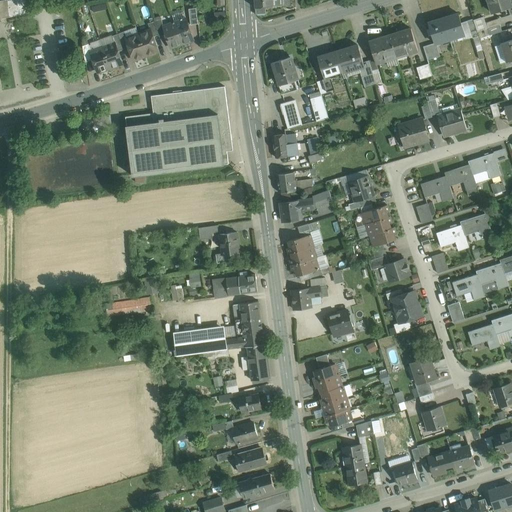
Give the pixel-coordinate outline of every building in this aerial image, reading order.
[(0,0),(0,15),(12,14),(13,16),(28,13),(25,0),(0,0)] [(509,0),(488,0),(491,9),(500,6),(502,10),(511,7),(509,0)] [(196,8),(189,9),(191,25),(198,24),(196,8)] [(457,13),(444,18),(450,39),(451,39),(450,36),(463,32),(464,35),(465,35),(458,13),(457,13)] [(484,17),(474,20),(477,32),(488,28),(486,22),(484,17)] [(186,18),(184,18),(185,19),(175,23),(182,44),(193,40),(186,18)] [(444,18),(430,22),(432,28),(431,28),(436,43),(450,39),(444,18)] [(161,19),(154,21),(159,34),(159,36),(166,34),(163,27),(164,26),(161,19)] [(472,19),(467,21),(473,38),(478,36),(472,19)] [(498,19),(486,22),(488,28),(500,25),(498,19)] [(154,21),(148,23),(150,30),(151,30),(153,36),(159,34),(154,21)] [(164,26),(163,27),(166,34),(171,47),(182,44),(175,23),(174,22),(173,22),(173,23),(164,26)] [(500,25),(488,28),(490,35),(502,31),(500,25)] [(410,29),(390,35),(397,57),(418,50),(411,28),(410,29)] [(150,30),(138,34),(146,56),(158,52),(153,36),(151,30),(150,30)] [(125,31),(118,34),(123,47),(129,45),(126,38),(127,38),(125,31)] [(123,47),(118,34),(112,36),(115,44),(115,43),(118,51),(124,49),(123,47)] [(127,38),(126,38),(129,45),(134,60),(146,56),(138,34),(127,38)] [(390,35),(370,41),(369,41),(376,63),(397,57),(390,35)] [(511,40),(501,44),(507,62),(510,61),(511,64),(511,63),(511,40)] [(115,44),(103,48),(110,68),(122,64),(118,51),(115,43),(115,44)] [(433,43),(423,46),(428,60),(437,57),(433,43)] [(91,52),(88,44),(83,46),(85,62),(93,59),(91,52)] [(358,45),(337,51),(343,71),(344,72),(364,66),(365,66),(363,62),(358,45)] [(91,52),(93,59),(98,73),(110,68),(103,48),(91,52)] [(337,51),(318,57),(324,76),(343,71),(337,51)] [(290,58),(272,63),(282,94),(298,89),(290,66),(292,65),(290,58)] [(369,60),(363,62),(365,66),(364,66),(367,76),(373,74),(372,70),(369,60)] [(429,64),(417,67),(420,79),(432,75),(429,64)] [(382,82),(378,68),(372,70),(373,74),(376,83),(382,82)] [(502,73),(488,76),(490,84),(504,80),(502,73)] [(326,79),(317,81),(321,94),(330,91),(326,79)] [(182,90),(173,91),(174,93),(152,96),(154,113),(126,117),(127,126),(133,176),(224,164),(228,163),(227,151),(233,150),(225,86),(182,92),(182,90)] [(354,106),(367,104),(365,97),(353,99),(354,106)] [(427,101),(428,104),(432,115),(440,113),(435,99),(429,100),(427,101)] [(295,100),(281,104),(288,129),(302,125),(295,100)] [(497,103),(490,105),(494,117),(500,116),(497,103)] [(432,115),(428,104),(422,106),(425,119),(432,117),(432,115)] [(459,110),(440,116),(445,135),(465,129),(461,117),(462,116),(461,115),(460,115),(459,110)] [(422,119),(399,125),(405,146),(428,140),(422,119)] [(286,134),(273,135),(276,158),(298,155),(296,144),(287,145),(286,134)] [(317,138),(307,140),(310,150),(318,148),(317,143),(318,142),(317,138)] [(320,153),(308,156),(310,163),(322,160),(320,153)] [(494,153),(468,161),(469,164),(470,164),(473,175),(489,170),(491,176),(499,173),(500,176),(501,175),(494,153)] [(469,164),(444,172),(446,175),(449,186),(450,186),(464,181),(468,196),(479,193),(473,175),(470,164),(469,164)] [(342,184),(348,182),(368,175),(367,170),(341,178),(342,184)] [(294,172),(277,174),(280,193),(297,190),(305,188),(304,180),(295,181),(294,172)] [(368,175),(348,182),(355,201),(375,195),(368,175)] [(446,175),(421,183),(425,197),(442,192),(444,198),(452,196),(453,198),(450,186),(449,186),(446,175)] [(490,183),(494,195),(503,192),(499,180),(490,183)] [(329,190),(313,196),(313,199),(315,208),(333,202),(329,190)] [(377,202),(375,195),(355,201),(349,203),(351,210),(361,207),(372,203),(377,202)] [(313,199),(281,203),(283,221),(300,219),(299,210),(315,208),(313,199)] [(511,210),(509,202),(484,210),(485,213),(489,224),(505,219),(507,225),(511,223),(511,210)] [(363,213),(364,212),(374,209),(372,203),(361,207),(363,213)] [(428,203),(416,207),(418,212),(429,209),(428,203)] [(374,209),(364,212),(368,223),(388,217),(386,211),(389,210),(387,205),(374,209)] [(429,209),(418,212),(420,218),(431,214),(429,209)] [(485,213),(460,221),(461,225),(462,225),(465,235),(481,230),(483,236),(491,234),(492,236),(493,236),(489,224),(485,213)] [(431,214),(420,218),(422,224),(433,220),(431,214)] [(388,217),(368,223),(367,223),(371,235),(372,235),(372,234),(391,228),(389,222),(392,221),(390,216),(388,217)] [(308,224),(298,227),(300,232),(310,229),(308,224)] [(461,225),(437,233),(441,247),(457,241),(459,247),(468,245),(469,247),(465,235),(462,225),(461,225)] [(391,228),(372,234),(372,235),(375,246),(383,243),(395,239),(393,233),(396,232),(394,227),(391,228)] [(310,229),(300,232),(301,237),(309,235),(311,235),(310,229)] [(226,232),(225,234),(219,234),(222,253),(223,263),(240,260),(239,253),(240,253),(237,232),(228,233),(226,232)] [(301,237),(289,241),(291,247),(288,248),(290,254),(291,253),(312,247),(313,247),(309,235),(301,237)] [(375,246),(372,247),(373,253),(385,249),(383,243),(375,246)] [(312,247),(291,253),(293,259),(291,259),(292,265),(314,258),(315,258),(312,247)] [(385,249),(373,253),(375,258),(386,255),(387,255),(385,249)] [(443,252),(432,256),(434,262),(445,258),(443,252)] [(222,253),(216,254),(214,256),(215,262),(217,263),(223,263),(222,253)] [(375,258),(369,261),(372,270),(385,265),(389,264),(386,255),(375,258)] [(511,255),(500,259),(501,263),(505,273),(511,271),(511,255)] [(314,258),(292,265),(291,265),(293,270),(296,269),(297,276),(318,269),(314,258)] [(445,258),(434,262),(436,267),(447,264),(445,258)] [(389,264),(385,265),(390,280),(410,274),(405,259),(389,264)] [(501,263),(476,271),(477,274),(481,285),(497,280),(499,286),(507,283),(508,286),(509,285),(505,273),(501,263)] [(447,264),(436,267),(437,273),(449,269),(447,264)] [(201,272),(189,274),(191,287),(202,286),(200,278),(202,278),(201,272)] [(255,274),(226,278),(229,295),(257,291),(255,274)] [(477,274),(452,282),(457,296),(473,291),(475,297),(484,294),(484,297),(485,297),(481,285),(477,274)] [(144,280),(147,294),(159,292),(157,278),(144,280)] [(226,278),(213,280),(215,297),(229,295),(226,278)] [(176,285),(171,285),(173,301),(185,299),(183,285),(176,286),(176,285)] [(320,287),(292,290),(294,310),(311,308),(310,297),(321,296),(320,287)] [(401,289),(386,294),(388,300),(392,298),(403,294),(401,289)] [(403,294),(392,298),(396,309),(418,302),(415,291),(403,294)] [(150,298),(105,304),(107,317),(152,310),(150,298)] [(242,303),(240,304),(244,339),(263,337),(259,301),(242,303)] [(418,302),(396,309),(400,322),(400,323),(409,320),(423,316),(418,302)] [(459,302),(448,305),(450,311),(461,307),(459,302)] [(244,339),(240,304),(234,305),(236,326),(238,338),(226,339),(227,349),(228,349),(245,347),(244,339)] [(461,307),(450,311),(451,317),(463,313),(461,307)] [(347,310),(329,316),(328,316),(334,336),(335,336),(343,333),(344,333),(343,330),(353,327),(348,310),(347,310)] [(463,313),(451,317),(453,322),(465,319),(463,313)] [(511,313),(492,320),(493,323),(499,343),(511,339),(511,338),(511,313)] [(409,320),(400,323),(400,322),(394,324),(397,333),(412,329),(409,320)] [(493,323),(468,331),(473,346),(489,340),(491,346),(500,344),(499,343),(493,323)] [(225,329),(226,339),(238,338),(236,326),(224,327),(225,329)] [(225,329),(175,336),(178,356),(201,353),(227,349),(226,339),(225,329)] [(247,347),(247,346),(264,344),(263,337),(244,339),(245,347),(247,347)] [(369,352),(378,349),(374,341),(366,345),(369,352)] [(264,344),(247,346),(247,347),(248,356),(250,369),(252,380),(268,377),(269,378),(264,344)] [(227,349),(201,353),(202,359),(229,356),(228,349),(227,349)] [(327,354),(316,357),(318,363),(328,360),(327,354)] [(248,356),(242,357),(243,370),(250,369),(248,356)] [(431,356),(411,362),(411,363),(412,363),(418,383),(417,383),(418,384),(437,377),(431,357),(431,356)] [(328,360),(318,363),(320,369),(330,366),(328,360)] [(344,360),(337,361),(340,373),(346,372),(344,360)] [(320,369),(315,370),(317,376),(314,377),(316,382),(338,376),(335,364),(330,366),(320,369)] [(338,376),(316,382),(317,388),(320,387),(322,393),(322,392),(342,386),(338,376)] [(510,383),(494,388),(494,389),(500,406),(500,407),(511,402),(511,388),(511,384),(511,383),(510,383)] [(430,384),(417,388),(420,396),(433,392),(430,384)] [(342,386),(322,392),(322,393),(324,398),(322,399),(323,404),(346,397),(342,386)] [(433,392),(420,396),(422,403),(435,399),(433,392)] [(473,392),(466,394),(469,405),(476,402),(473,392)] [(232,393),(219,396),(221,403),(234,400),(232,393)] [(259,394),(239,398),(242,412),(261,408),(259,394)] [(346,397),(323,404),(325,409),(327,409),(329,414),(348,409),(349,408),(346,397)] [(440,406),(423,412),(428,430),(446,424),(440,406)] [(348,409),(329,414),(326,415),(327,421),(330,420),(332,426),(341,423),(352,420),(348,409)] [(232,420),(213,425),(214,431),(226,429),(228,430),(232,429),(232,428),(234,428),(232,420)] [(352,420),(341,423),(343,428),(353,425),(352,420)] [(234,428),(232,428),(232,429),(236,443),(258,437),(254,422),(234,428)] [(477,426),(470,429),(474,440),(481,438),(477,426)] [(511,426),(506,429),(506,431),(493,435),(497,449),(499,449),(501,453),(511,449),(511,426)] [(470,429),(464,430),(468,442),(474,440),(470,429)] [(425,443),(417,445),(421,458),(429,455),(425,443)] [(361,444),(343,447),(344,455),(345,455),(347,466),(363,463),(362,457),(363,457),(361,444)] [(470,446),(451,451),(456,468),(475,463),(470,446)] [(262,448),(235,455),(240,470),(267,463),(262,448)] [(232,450),(217,454),(219,461),(233,457),(232,450)] [(451,451),(428,458),(433,475),(456,468),(451,451)] [(412,462),(394,467),(399,485),(418,479),(412,462)] [(363,463),(347,466),(349,477),(348,477),(350,485),(367,482),(365,468),(364,469),(363,463)] [(381,471),(373,472),(376,486),(383,484),(381,471)] [(270,474),(240,482),(244,498),(275,489),(270,474)] [(511,484),(489,491),(495,509),(511,503),(511,484)] [(185,486),(169,491),(171,496),(187,492),(185,486)] [(166,490),(144,496),(146,503),(168,497),(166,490)] [(221,497),(204,502),(207,511),(218,511),(225,510),(221,497)] [(481,511),(477,501),(477,498),(470,500),(469,498),(462,500),(462,502),(456,504),(458,511),(481,511)] [(489,511),(485,498),(477,501),(481,511),(489,511)]
